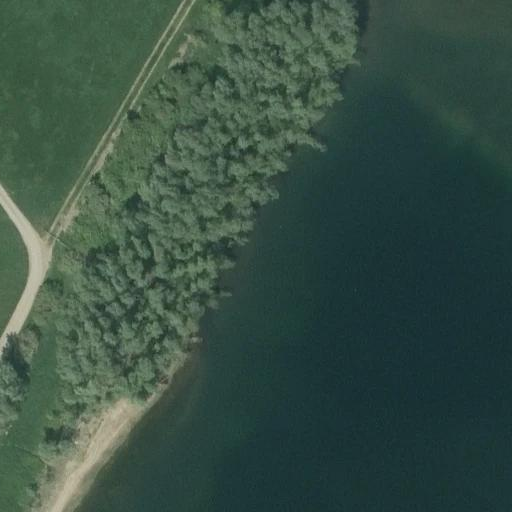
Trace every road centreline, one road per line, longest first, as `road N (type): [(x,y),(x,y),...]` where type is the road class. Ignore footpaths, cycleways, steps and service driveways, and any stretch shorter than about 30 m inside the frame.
road 1 (track): [(35,287),(117,112),(187,0)]
road 2 (unclassified): [(0,357),(35,287),(35,255),(0,196)]
